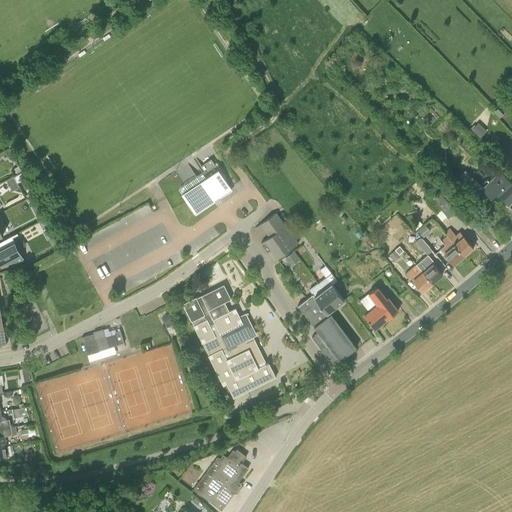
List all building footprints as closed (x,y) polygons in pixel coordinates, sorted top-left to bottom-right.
[(503,114),(497,108),(493,112),(499,118),(503,114)] [(485,133),(475,124),(471,128),(481,137),(485,133)] [(496,141),(492,136),(486,142),(491,146),(496,141)] [(511,164),(511,161),(506,156),(501,161),(509,168),(511,164)] [(184,184),(178,189),(182,195),(186,200),(195,214),(196,213),(195,213),(230,189),(231,190),(232,189),(230,187),(226,181),(217,168),(215,164),(214,164),(211,159),(199,167),(203,172),(202,172),(196,177),(184,184)] [(505,203),(508,206),(509,205),(506,202),(511,197),(511,181),(501,170),(481,188),(473,179),(461,189),(480,208),(496,193),(505,203)] [(441,210),(448,218),(456,211),(437,190),(426,200),(437,214),(441,210)] [(261,224),(268,234),(283,223),(275,212),(255,228),(261,224)] [(298,243),(283,223),(268,234),(269,236),(261,242),(264,246),(274,261),(298,243)] [(426,225),(418,231),(423,237),(431,231),(426,225)] [(446,236),(464,256),(473,247),(464,236),(460,232),(456,235),(450,228),(444,233),(446,236)] [(0,264),(24,259),(23,257),(12,235),(0,241),(0,264)] [(464,256),(446,236),(441,241),(444,244),(440,248),(445,253),(444,253),(454,264),(464,256)] [(416,241),(427,254),(432,249),(421,237),(416,241)] [(400,256),(395,250),(390,255),(394,260),(400,256)] [(293,252),(285,258),(291,266),(299,260),(293,252)] [(431,258),(427,254),(426,254),(421,260),(427,267),(422,271),(432,283),(442,274),(429,260),(431,258)] [(423,291),(432,283),(422,271),(416,264),(411,268),(404,273),(409,279),(410,277),(423,291)] [(344,300),(340,294),(334,286),(327,277),(318,283),(336,306),(339,304),(344,300)] [(334,286),(340,294),(347,289),(340,281),(334,286)] [(336,306),(318,283),(309,289),(312,294),(327,313),(333,309),(336,306)] [(260,351),(252,335),(255,334),(246,315),(248,313),(248,312),(241,315),(241,316),(240,317),(235,307),(227,312),(223,303),(231,299),(224,284),(197,297),(196,296),(182,303),(191,321),(192,321),(194,325),(202,343),(203,343),(209,355),(208,355),(223,385),(227,383),(233,397),(276,377),(268,361),(266,362),(262,355),(260,351)] [(378,287),(369,294),(369,293),(360,300),(370,313),(365,317),(367,320),(369,319),(375,327),(388,317),(388,318),(398,311),(388,297),(387,299),(378,287)] [(314,327),(318,332),(312,337),(329,359),(329,358),(333,363),(338,358),(340,360),(356,347),(331,313),(329,315),(327,313),(312,294),(311,294),(311,295),(306,298),(298,305),(298,304),(297,305),(298,306),(299,307),(299,308),(299,309),(300,308),(302,311),(302,312),(303,312),(313,326),(314,327)] [(165,325),(172,322),(168,313),(161,317),(165,325)] [(99,351),(98,350),(124,342),(120,330),(115,332),(115,334),(106,337),(103,329),(93,332),(94,333),(82,337),(84,343),(87,354),(99,351)] [(0,410),(0,428),(11,427),(10,419),(2,420),(0,410)] [(0,428),(0,446),(6,446),(4,435),(12,434),(11,427),(0,428)] [(28,437),(27,429),(20,431),(21,438),(28,437)] [(225,497),(229,500),(234,493),(231,491),(248,468),(251,470),(242,462),(246,456),(236,448),(235,450),(233,449),(227,456),(224,454),(221,458),(218,456),(193,487),(217,506),(225,497)] [(221,510),(229,500),(225,497),(217,506),(221,510)]
